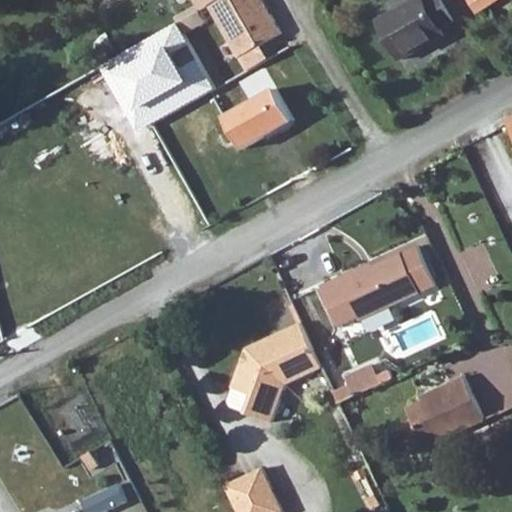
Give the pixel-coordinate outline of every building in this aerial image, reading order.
[(199,0),(204,8),(212,3),(241,56),(284,33),(266,0),(199,0)] [(444,0),(418,0),(382,21),(405,58),(448,35),(442,25),(456,18),(444,0)] [(509,0),(479,0),(487,13),(509,0)] [(227,118),(211,127),(227,154),(295,117),(278,87),(225,115),(227,118)] [(437,280),(419,241),(344,277),(341,272),(321,282),(341,322),(361,312),(363,316),(437,280)] [(286,381),(323,366),(303,320),(250,343),(234,383),(252,390),(246,405),(272,416),(286,381)] [(356,394),(384,381),(374,362),(347,375),(351,384),(356,394)] [(413,417),(427,444),(427,445),(485,416),(463,372),(448,380),(450,385),(407,406),(413,417)] [(335,393),(339,403),(356,394),(351,384),(335,393)] [(416,449),(427,444),(413,417),(403,423),(400,429),(410,447),(416,449)] [(223,478),(238,511),(267,511),(281,506),(259,461),(223,478)]
